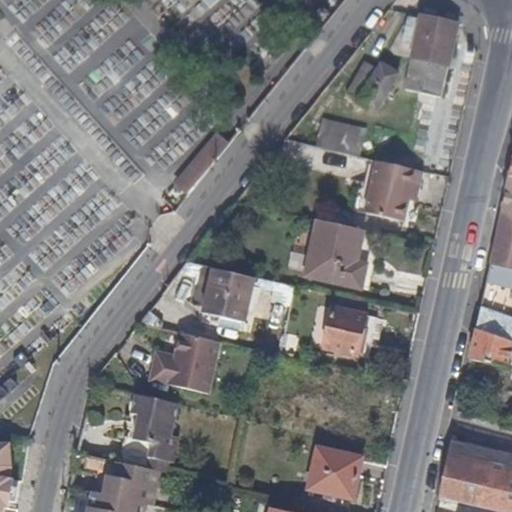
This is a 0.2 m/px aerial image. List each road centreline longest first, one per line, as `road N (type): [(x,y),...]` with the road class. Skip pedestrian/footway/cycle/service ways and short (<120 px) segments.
road 1 (residential): [(38,511),(70,394),(117,318),(380,0)]
road 2 (secondary): [(505,0),(507,37),(405,511)]
